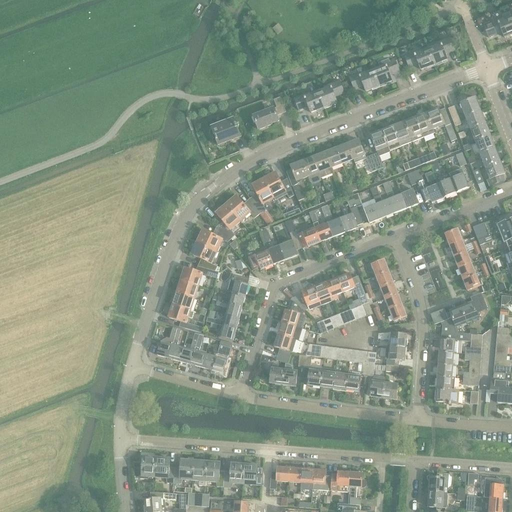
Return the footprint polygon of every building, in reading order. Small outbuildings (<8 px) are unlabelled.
[(487,25),(484,26),(489,38),(492,37),(503,33),(505,39),(511,36),(511,17),(510,13),(502,16),(503,19),(487,25)] [(434,44),(426,47),(428,51),(428,50),(434,66),(448,61),(445,55),(455,51),(450,40),(450,39),(447,40),(440,43),(435,45),(434,44)] [(415,53),(405,56),(410,68),(419,65),(422,71),(434,66),(428,50),(428,51),(421,53),(420,51),(415,53)] [(389,60),(378,64),(380,69),(373,71),(379,87),(393,82),(390,76),(400,73),(395,61),(390,63),(389,60)] [(352,77),(350,78),(352,81),(355,90),(365,86),(367,92),(379,87),(373,71),(366,74),(365,72),(360,74),(352,77)] [(325,91),(318,94),(324,109),(337,104),(335,98),(345,94),(340,82),(324,88),(325,91)] [(311,114),(324,109),(318,94),(311,97),(310,94),(294,100),(299,112),(309,108),(311,114)] [(276,108),(253,117),(258,132),(272,127),(272,126),(275,125),(279,123),(277,117),(279,116),(285,114),(286,114),(280,99),(273,101),(276,108)] [(462,104),(466,117),(481,111),(476,99),(462,104)] [(450,110),(454,122),(459,120),(455,108),(450,110)] [(439,109),(427,114),(433,130),(445,126),(446,127),(452,125),(445,109),(440,111),(439,109)] [(466,117),(471,130),(485,124),(481,111),(466,117)] [(427,114),(416,118),(424,139),(435,134),(433,130),(427,114)] [(416,118),(405,123),(413,143),(424,139),(416,118)] [(218,146),(240,138),(233,120),(211,129),(218,146)] [(402,147),(413,143),(405,123),(394,127),(402,147)] [(471,130),(476,142),(490,137),(485,124),(471,130)] [(451,142),(457,140),(452,125),(446,127),(451,142)] [(394,127),(382,131),(388,147),(387,148),(389,152),(402,147),(394,127)] [(382,131),(370,136),(377,152),(377,154),(378,154),(379,158),(390,154),(389,152),(387,148),(388,147),(382,131)] [(476,142),(481,155),(495,149),(490,137),(476,142)] [(359,140),(348,145),(354,160),(353,160),(355,165),(366,160),(364,156),(365,156),(359,140)] [(342,164),(353,160),(354,160),(348,145),(336,149),(342,164)] [(470,146),(463,148),(465,154),(472,151),(470,146)] [(336,149),(325,154),(331,169),(342,164),(336,149)] [(481,155),(486,167),(500,162),(495,149),(481,155)] [(330,169),(331,169),(325,154),(314,158),(322,179),(332,175),(330,169)] [(378,154),(372,156),(378,171),(383,168),(379,158),(378,154)] [(430,155),(419,160),(422,166),(433,161),(430,155)] [(461,167),(466,165),(462,155),(457,157),(461,167)] [(372,173),(378,171),(372,156),(366,158),(372,173)] [(319,181),(321,179),(322,179),(314,158),(302,162),(308,178),(307,178),(310,183),(313,183),(316,182),(319,181)] [(474,158),(468,161),(470,166),(477,164),(474,158)] [(419,160),(408,164),(410,170),(422,166),(419,160)] [(297,182),(307,178),(308,178),(302,162),(290,167),(292,171),(287,173),(292,187),(298,202),(303,200),(297,182)] [(500,162),(486,167),(491,180),(488,181),(491,187),(506,182),(503,176),(505,175),(500,162)] [(441,174),(438,164),(431,167),(435,177),(441,174)] [(479,170),(473,172),(478,185),(484,183),(479,170)] [(432,205),(445,200),(439,185),(427,190),(423,182),(419,171),(413,173),(417,184),(425,204),(431,202),(432,205)] [(429,182),(436,180),(432,172),(426,175),(429,182)] [(412,186),(417,184),(413,173),(408,175),(412,186)] [(276,174),(264,180),(274,197),(279,195),(280,196),(286,193),(289,199),(294,197),(288,183),(282,186),(276,174)] [(463,176),(452,180),(457,195),(469,190),(463,176)] [(259,198),(252,202),(260,215),(266,212),(262,205),(269,202),(268,201),(274,197),(264,180),(253,186),(259,198)] [(452,180),(439,185),(445,200),(457,195),(452,180)] [(383,185),(389,201),(394,215),(407,210),(401,196),(396,198),(394,197),(389,183),(383,185)] [(376,187),(370,189),(370,190),(382,219),(394,215),(389,201),(384,202),(382,201),(376,187)] [(369,224),(382,219),(370,190),(368,191),(375,206),(364,210),(368,222),(369,224)] [(413,191),(401,196),(407,210),(419,205),(413,191)] [(358,195),(352,197),(357,208),(362,206),(358,195)] [(236,197),(226,206),(239,221),(244,217),(245,218),(250,214),(255,220),(259,216),(260,215),(252,202),(251,203),(245,208),(236,197)] [(350,211),(357,208),(352,197),(345,200),(350,211)] [(226,206),(216,215),(225,225),(219,230),(231,240),(234,236),(235,235),(230,230),(235,227),(234,225),(239,221),(226,206)] [(326,220),(332,218),(327,207),(322,209),(326,220)] [(285,220),(301,214),(299,210),(283,216),(285,220)] [(263,214),(267,225),(274,223),(270,211),(263,214)] [(309,214),(315,230),(320,243),(333,238),(328,225),(321,227),(315,212),(309,214)] [(497,226),(502,238),(511,233),(511,214),(510,214),(508,214),(496,219),(499,225),(497,226)] [(352,215),(340,220),(346,234),(358,229),(352,215)] [(330,218),(326,220),(328,225),(333,238),(346,234),(340,220),(332,223),(330,218)] [(289,235),(295,232),(291,221),(285,223),(289,235)] [(484,224),(478,226),(483,239),(489,237),(484,224)] [(485,244),(483,239),(478,226),(473,228),(480,246),(485,244)] [(306,228),(295,232),(302,249),(308,247),(308,248),(320,243),(315,230),(308,232),(306,228)] [(203,232),(197,244),(215,252),(218,245),(220,246),(222,240),(228,243),(231,240),(219,230),(215,238),(203,232)] [(444,235),(449,246),(462,241),(458,230),(444,235)] [(265,245),(271,242),(267,231),(260,233),(265,245)] [(511,233),(502,238),(504,244),(506,243),(508,249),(511,247),(511,233)] [(449,246),(453,258),(467,252),(462,241),(449,246)] [(293,242),(280,247),(286,261),(298,256),(293,242)] [(201,268),(203,269),(215,272),(217,267),(211,264),(214,258),(213,257),(215,252),(197,244),(192,256),(204,261),(201,268)] [(274,266),(286,261),(280,247),(268,252),(273,266),(274,266)] [(445,289),(441,275),(434,277),(430,263),(434,261),(429,247),(423,248),(436,291),(445,289)] [(273,266),(268,252),(266,248),(258,251),(258,250),(247,255),(254,271),(260,269),(261,271),(273,266)] [(453,258),(458,269),(471,264),(467,252),(453,258)] [(370,266),(375,277),(388,272),(384,260),(370,266)] [(241,261),(236,263),(238,270),(247,268),(241,261)] [(458,269),(462,280),(476,275),(471,264),(458,269)] [(497,264),(488,268),(491,276),(500,273),(497,264)] [(185,269),(181,282),(199,288),(203,276),(217,279),(219,273),(215,272),(203,269),(201,274),(185,269)] [(388,272),(375,277),(379,288),(393,283),(392,282),(394,281),(392,276),(390,277),(388,272)] [(350,274),(338,279),(344,293),(352,290),(354,289),(355,294),(360,307),(363,306),(369,303),(364,291),(359,277),(352,280),(352,278),(350,274)] [(480,286),(483,285),(481,279),(478,281),(476,275),(462,280),(467,291),(480,286)] [(228,293),(233,294),(246,297),(249,286),(248,286),(249,280),(235,276),(234,282),(231,281),(228,293)] [(338,279),(327,283),(334,301),(339,300),(337,296),(344,293),(338,279)] [(181,282),(177,294),(195,300),(199,288),(181,282)] [(334,301),(327,283),(315,288),(322,306),(334,301)] [(379,288),(384,299),(397,294),(393,283),(379,288)] [(310,311),(321,306),(322,306),(315,288),(302,293),(304,298),(294,302),(304,312),(309,310),(310,311)] [(177,294),(173,306),(191,312),(195,300),(177,294)] [(218,298),(217,301),(243,309),(246,297),(233,294),(231,301),(218,298)] [(384,299),(388,311),(402,305),(397,294),(384,299)] [(473,303),(461,308),(467,324),(479,320),(477,313),(488,309),(482,294),(472,298),(473,303)] [(228,309),(227,316),(240,320),(243,309),(217,301),(216,306),(228,309)] [(303,317),(304,312),(294,302),(291,312),(286,311),(282,323),(302,330),(305,319),(304,317),(303,317)] [(369,303),(363,306),(367,317),(373,315),(369,303)] [(406,316),(402,305),(388,311),(393,322),(406,316)] [(194,313),(191,312),(173,306),(169,319),(186,324),(185,329),(202,333),(203,328),(187,323),(189,318),(192,319),(194,313)] [(357,308),(362,319),(367,317),(363,306),(360,307),(357,308)] [(357,308),(352,310),(356,321),(362,319),(357,308)] [(445,310),(432,315),(435,324),(441,322),(443,327),(443,334),(442,340),(455,341),(458,341),(472,342),(472,336),(470,335),(470,334),(459,334),(459,331),(458,328),(467,324),(461,308),(450,312),(451,312),(446,314),(445,310)] [(352,310),(346,312),(350,324),(356,321),(352,310)] [(346,312),(340,315),(345,326),(350,324),(346,312)] [(340,315),(334,317),(339,328),(345,326),(340,315)] [(208,319),(207,322),(211,323),(218,325),(224,327),(237,330),(240,320),(227,316),(225,323),(212,320),(208,319)] [(334,317),(329,319),(333,330),(339,328),(334,317)] [(329,319),(323,321),(327,333),(333,330),(329,319)] [(323,321),(317,323),(322,335),(327,333),(323,321)] [(298,341),(302,330),(282,323),(278,336),(296,341),(298,341)] [(234,341),(237,330),(224,327),(221,338),(234,341)] [(173,329),(170,339),(170,340),(167,339),(160,343),(162,343),(158,356),(169,359),(177,330),(173,329)] [(181,331),(177,330),(169,359),(180,362),(183,349),(176,347),(178,341),(178,342),(181,331)] [(392,340),(391,348),(406,349),(408,336),(392,334),(392,333),(380,335),(379,339),(392,340)] [(190,351),(183,349),(180,362),(191,365),(199,335),(195,334),(190,351)] [(203,337),(199,335),(191,365),(202,369),(206,355),(206,353),(199,351),(203,337)] [(472,336),(472,342),(471,348),(482,349),(483,336),(478,335),(478,336),(472,336)] [(278,336),(275,348),(280,349),(278,355),(290,359),(292,353),(293,353),(296,341),(278,336)] [(441,340),(440,353),(454,354),(457,354),(458,341),(455,341),(442,340),(441,340)] [(219,347),(212,371),(224,375),(231,350),(233,345),(221,341),(219,347)] [(213,352),(214,352),(212,357),(206,355),(202,369),(212,371),(219,347),(215,345),(213,352)] [(310,345),(306,357),(312,357),(315,358),(316,346),(310,345)] [(507,361),(508,348),(497,347),(496,360),(507,361)] [(406,361),(406,349),(391,348),(390,360),(388,360),(387,367),(399,368),(400,361),(406,361)] [(377,354),(371,353),(369,365),(375,366),(376,359),(377,354)] [(440,353),(439,366),(453,367),(454,354),(440,353)] [(289,364),(290,359),(278,355),(277,361),(289,364)] [(305,368),(306,357),(300,356),(298,367),(305,368)] [(511,361),(507,361),(496,360),(495,367),(511,368),(511,361)] [(271,384),(283,386),(285,371),(278,370),(278,365),(272,365),(272,369),(271,384)] [(285,371),(283,386),(296,387),(298,372),(293,371),(293,369),(290,365),(286,365),(285,371)] [(374,377),(375,366),(369,365),(367,377),(374,377)] [(310,369),(310,371),(308,386),(321,388),(323,373),(323,369),(322,368),(321,366),(319,366),(317,367),(315,369),(311,368),(311,369),(310,369)] [(439,366),(438,378),(452,379),(453,367),(439,366)] [(323,373),(321,388),(334,389),(336,375),(336,371),(324,369),(323,373)] [(348,376),(336,375),(334,389),(346,391),(349,373),(348,376)] [(349,373),(346,391),(352,392),(359,393),(360,387),(366,388),(367,377),(361,376),(361,374),(349,373)] [(371,398),(384,399),(385,384),(386,379),(373,377),(373,382),(371,398)] [(438,378),(437,390),(451,391),(452,391),(454,391),(455,379),(452,379),(438,378)] [(491,391),(491,397),(499,398),(498,403),(511,404),(511,389),(509,389),(510,382),(507,382),(507,381),(492,380),(491,391)] [(399,385),(385,384),(384,399),(397,401),(399,385)] [(454,391),(452,391),(451,391),(437,390),(436,402),(450,403),(450,404),(451,405),(451,404),(458,405),(459,391),(454,391)] [(142,477),(156,478),(157,459),(143,458),(142,477)] [(167,484),(174,485),(175,472),(169,472),(170,460),(157,459),(156,478),(166,479),(167,484)] [(183,480),(193,481),(194,461),(181,461),(181,473),(175,472),(174,485),(181,485),(183,480)] [(193,481),(199,481),(199,487),(206,488),(206,482),(207,462),(194,461),(193,481)] [(226,472),(220,472),(220,463),(207,462),(206,482),(216,483),(217,488),(225,488),(226,477),(226,472)] [(231,477),(226,477),(225,488),(231,489),(233,484),(244,485),(245,465),(232,464),(231,477)] [(258,466),(245,465),(244,485),(262,486),(263,468),(257,468),(258,466)] [(277,482),(290,483),(291,469),(278,468),(278,474),(271,473),(270,491),(277,491),(277,482)] [(290,483),(301,484),(302,470),(291,469),(290,483)] [(301,484),(313,484),(314,470),(302,470),(301,484)] [(327,471),(314,470),(313,484),(312,491),(332,493),(332,492),(333,477),(327,477),(327,471)] [(333,475),(333,477),(332,492),(349,493),(350,493),(352,473),(339,472),(339,475),(333,475)] [(348,505),(353,505),(352,506),(361,507),(362,499),(356,499),(357,488),(363,488),(364,488),(365,488),(366,487),(367,486),(367,485),(367,484),(367,483),(367,482),(366,482),(366,481),(365,481),(364,480),(363,480),(363,474),(352,473),(350,493),(349,493),(349,495),(348,505)] [(430,478),(429,493),(444,494),(444,488),(448,488),(451,486),(451,478),(449,475),(438,474),(437,479),(430,478)] [(491,486),(490,500),(503,501),(504,487),(498,487),(498,480),(494,480),(493,486),(491,486)] [(144,509),(144,511),(165,511),(164,501),(178,502),(178,495),(176,495),(150,493),(149,500),(145,500),(146,508),(144,509)] [(443,508),(444,494),(429,493),(428,507),(443,508)] [(188,506),(196,507),(196,495),(189,494),(188,506)] [(490,500),(489,511),(502,511),(503,501),(490,500)]
